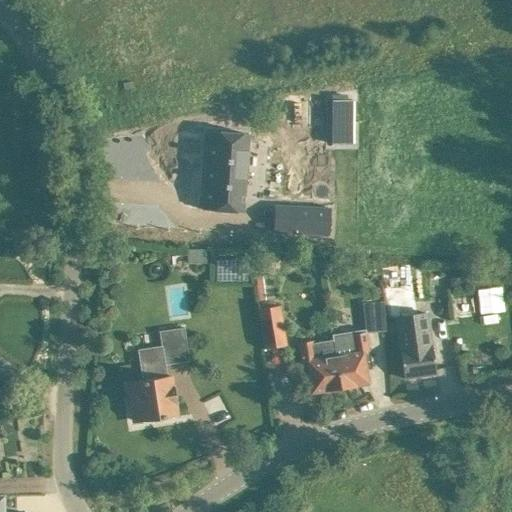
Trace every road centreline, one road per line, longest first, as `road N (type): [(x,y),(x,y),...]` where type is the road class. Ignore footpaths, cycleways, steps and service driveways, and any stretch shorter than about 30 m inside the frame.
road 1 (unclassified): [(81,511),(62,459),(75,177),(53,88)]
road 2 (residential): [(188,511),(239,474),(358,424),(511,400)]
